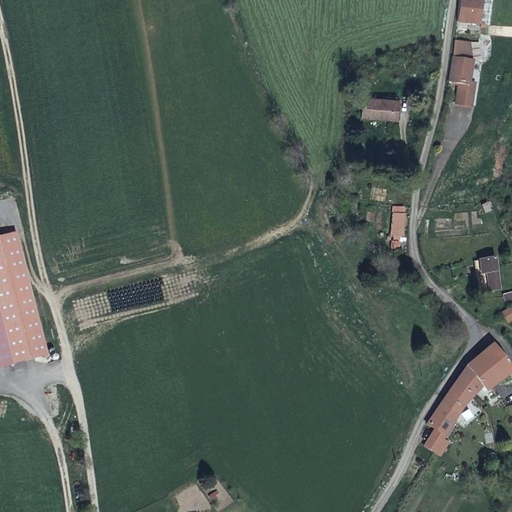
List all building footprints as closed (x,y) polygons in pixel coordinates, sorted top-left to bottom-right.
[(479,26),(481,0),(460,0),(458,23),(479,26)] [(457,104),(475,108),(478,85),(471,84),(474,61),(473,44),(455,42),(448,82),(460,84),(457,104)] [(394,122),(397,100),(365,95),(362,117),(394,122)] [(405,207),(392,207),(392,233),(394,233),(394,236),(403,236),(403,232),(404,232),(405,207)] [(0,367),(46,356),(32,301),(15,234),(0,238),(0,367)] [(500,291),(496,259),(478,261),(480,275),(486,275),(488,292),(500,291)] [(507,324),(511,320),(511,310),(510,307),(501,313),(507,324)] [(511,374),(511,371),(491,344),(465,367),(483,388),(487,393),(511,374)] [(445,437),(483,388),(465,367),(426,425),(434,430),(445,437)] [(445,437),(434,430),(432,433),(443,440),(445,437)] [(443,440),(432,433),(424,446),(440,457),(449,444),(443,440)]
